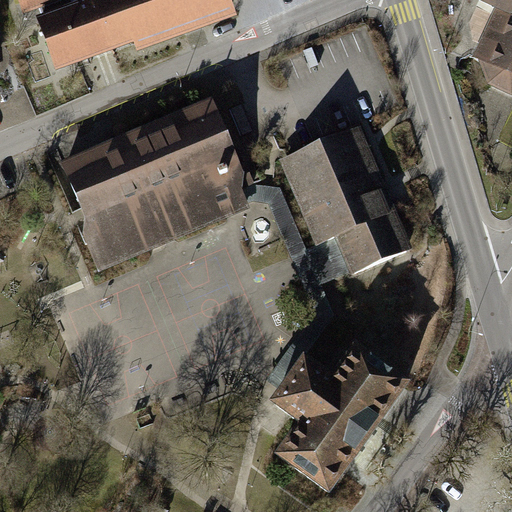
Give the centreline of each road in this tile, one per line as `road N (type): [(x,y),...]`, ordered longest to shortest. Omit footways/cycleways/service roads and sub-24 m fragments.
road 1 (residential): [(349,0),(0,153)]
road 2 (tertiary): [(500,326),(402,0)]
road 3 (unknown): [(248,511),(264,416),(288,364),(339,322),(437,282)]
road 4 (tertiary): [(380,511),(478,378),(500,326)]
